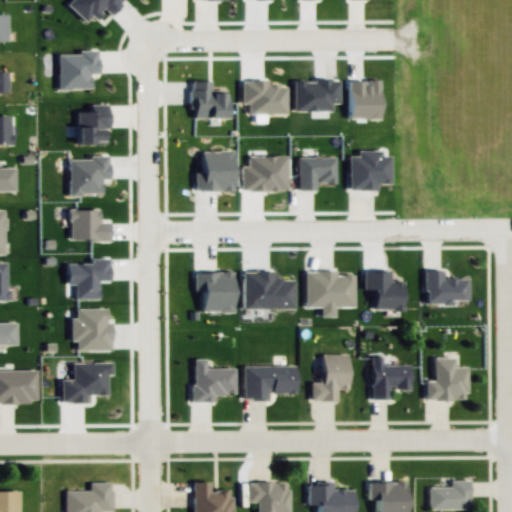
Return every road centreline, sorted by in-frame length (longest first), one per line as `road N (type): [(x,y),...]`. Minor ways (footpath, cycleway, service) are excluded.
road 1 (residential): [(0,443),(505,442)]
road 2 (residential): [(153,44),(158,511)]
road 3 (residential): [(156,238),(503,233)]
road 4 (residential): [(505,511),(503,233)]
road 5 (residential): [(153,44),(412,44)]
